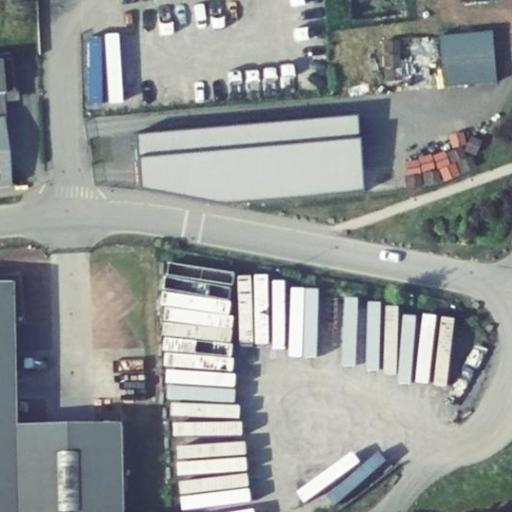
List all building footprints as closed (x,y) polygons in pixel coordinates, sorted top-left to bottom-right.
[(494,35),(443,36),(444,88),(496,87),(494,35)] [(0,190),(11,189),(4,120),(7,120),(6,104),(5,95),(16,94),(13,58),(0,58),(0,190)] [(16,94),(5,95),(6,104),(17,103),(16,94)] [(357,116),(135,135),(140,190),(224,206),(364,194),(357,116)] [(30,329),(29,279),(0,280),(0,511),(125,511),(126,430),(21,430),(21,329),(30,329)] [(416,426),(378,456),(382,461),(367,472),(376,485),(429,444),(416,426)]
